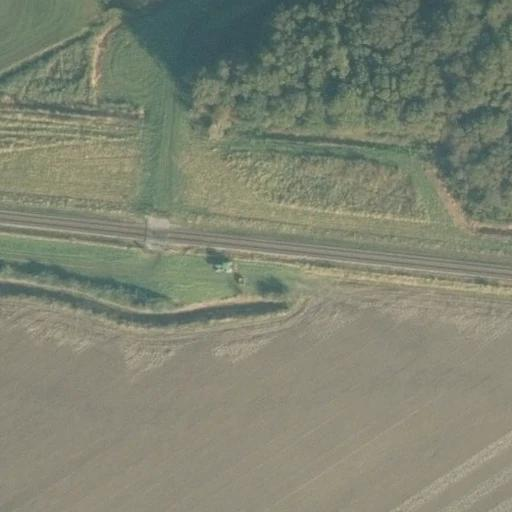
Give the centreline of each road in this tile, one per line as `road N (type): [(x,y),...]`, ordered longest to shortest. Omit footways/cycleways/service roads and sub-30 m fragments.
road 1 (track): [(140,277),(511,311)]
road 2 (track): [(140,277),(157,235),(176,70),(188,33),(230,0)]
road 3 (track): [(0,261),(140,277)]
